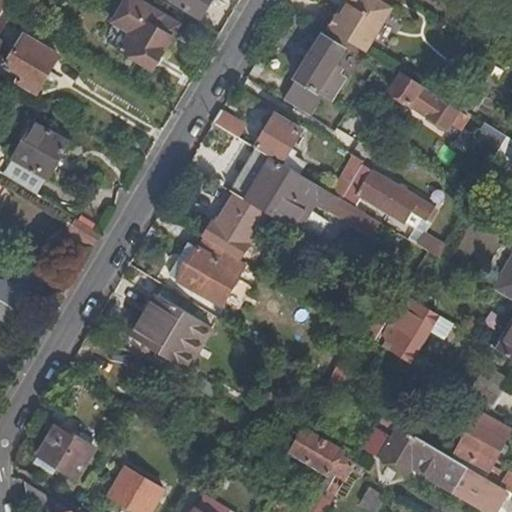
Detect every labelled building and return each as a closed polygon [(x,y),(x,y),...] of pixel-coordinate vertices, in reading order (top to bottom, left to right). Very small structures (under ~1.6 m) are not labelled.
[(4,11),(10,0),(0,0),(0,16),(0,17),(4,11)] [(131,32),(121,50),(155,70),(180,27),(135,0),(127,0),(115,22),(131,32)] [(175,0),(174,2),(202,18),(213,0),(175,0)] [(340,15),(331,30),(369,53),(395,8),(381,0),(348,0),(347,3),(351,6),(346,14),(340,15)] [(0,36),(13,16),(4,11),(0,17),(0,36)] [(511,54),(511,28),(498,60),(507,66),(511,54)] [(38,93),(60,56),(26,36),(8,65),(23,75),(19,81),(38,93)] [(325,36),(299,80),(320,93),(334,101),(347,79),(336,73),(340,68),(336,65),(346,50),(325,36)] [(261,66),(253,79),(275,93),(283,80),(261,66)] [(504,72),(495,66),(490,75),(499,80),(504,72)] [(472,120),(405,74),(392,92),(450,131),(454,125),(464,132),(472,120)] [(299,80),(286,101),(308,114),(320,93),(299,80)] [(245,124),(223,111),(216,124),(237,136),(245,124)] [(271,157),(289,168),(296,157),(290,154),(304,131),(278,115),(257,149),(271,157)] [(4,152),(0,158),(0,172),(39,196),(70,143),(36,122),(15,159),(4,152)] [(509,137),(487,124),(480,136),(501,150),(509,137)] [(331,208),(339,197),(323,188),(289,168),(271,157),(249,194),(246,199),(269,213),(303,234),(306,228),(309,230),(319,214),(311,209),(317,199),(331,208)] [(365,165),(366,163),(357,157),(344,179),(353,185),(346,197),(357,203),(361,196),(418,230),(425,218),(428,221),(436,209),(388,180),(388,179),(365,165)] [(215,223),(205,239),(241,261),(269,213),(246,199),(238,194),(220,225),(215,223)] [(70,233),(95,247),(102,235),(78,221),(70,233)] [(441,259),(448,248),(426,235),(420,246),(432,253),(441,259)] [(226,303),(249,266),(241,261),(205,239),(180,282),(202,295),(205,291),(226,303)] [(0,299),(28,316),(44,291),(0,281),(0,299)] [(397,290),(368,339),(376,343),(405,295),(397,290)] [(197,318),(159,295),(133,338),(171,361),(197,318)] [(0,299),(0,320),(19,332),(28,316),(0,299)] [(417,302),(412,299),(406,309),(411,313),(417,302)] [(412,365),(441,317),(417,302),(411,313),(406,309),(403,307),(385,336),(387,341),(397,347),(393,354),(412,365)] [(511,330),(499,352),(511,359),(511,330)] [(293,363),(255,427),(264,433),(303,369),(293,363)] [(484,382),(471,402),(494,414),(506,395),(484,382)] [(454,460),(498,487),(511,495),(511,474),(510,473),(508,477),(494,469),(511,433),(511,430),(479,413),(454,460)] [(41,456),(79,479),(97,450),(58,427),(41,456)] [(454,460),(402,429),(395,442),(379,432),(369,450),(384,459),(410,475),(415,466),(454,490),(456,488),(489,504),(498,487),(454,460)] [(332,473),(347,482),(357,465),(342,456),(343,454),(335,448),(307,431),(293,454),(329,476),(330,476),(332,473)] [(342,456),(357,465),(360,459),(337,445),(335,448),(343,454),(342,456)] [(128,468),(111,497),(135,511),(154,511),(167,491),(128,468)] [(328,491),(315,511),(328,511),(347,482),(332,473),(330,476),(329,476),(322,488),(328,491)] [(74,511),(26,483),(28,502),(46,511),(74,511)] [(223,511),(204,500),(198,510),(201,511),(223,511)]
